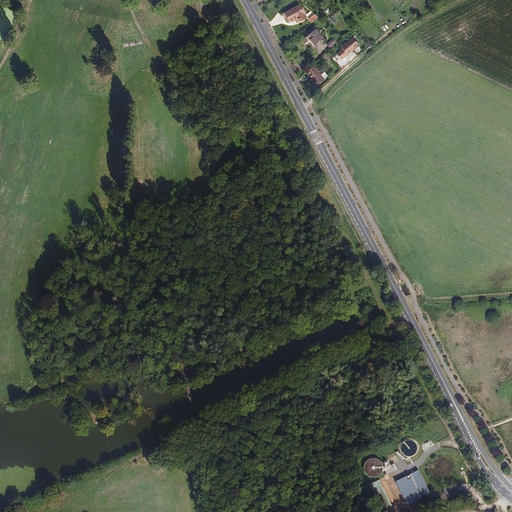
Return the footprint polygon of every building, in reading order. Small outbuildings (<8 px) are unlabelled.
[(303,15),(297,2),(288,6),(293,15),(294,19),(303,15)] [(286,18),(293,15),(288,6),(281,9),(286,18)] [(318,18),(315,15),(309,21),(312,24),(318,18)] [(334,24),(337,20),(333,16),(329,19),(334,24)] [(324,40),(314,29),(304,37),(308,41),(310,39),(316,47),(324,40)] [(290,39),(286,35),(280,40),(284,45),(290,39)] [(359,46),(352,38),(341,47),(343,49),(337,54),(341,60),(354,50),(359,46)] [(332,39),(326,45),(330,48),(336,43),(332,39)] [(314,66),(307,73),(311,78),(313,80),(314,81),(313,81),(318,86),(325,79),(320,74),(321,74),(314,66)] [(434,409),(427,412),(432,423),(439,419),(434,409)] [(418,446),(413,441),(407,440),(401,444),(401,451),(405,456),(412,457),(417,452),(418,446)] [(430,456),(426,462),(425,469),(427,476),(432,481),(439,484),(446,484),(452,482),(457,476),(459,469),(459,462),(455,456),(449,452),(442,450),(435,452),(430,456)] [(404,458),(398,452),(396,454),(402,460),(404,458)] [(382,466),(378,461),(371,460),(366,464),(365,471),(370,476),(376,477),(381,473),(382,466)] [(419,469),(396,480),(407,505),(430,494),(419,469)] [(386,511),(394,509),(380,479),(372,483),(385,511),(386,511)]
